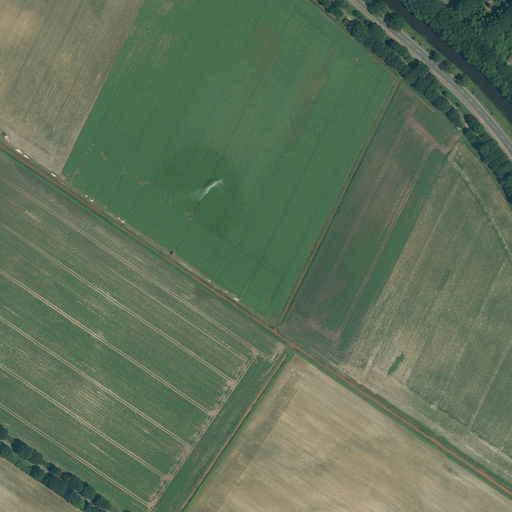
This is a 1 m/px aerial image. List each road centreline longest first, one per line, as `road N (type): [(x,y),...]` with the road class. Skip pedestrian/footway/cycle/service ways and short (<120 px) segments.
road 1 (track): [(511,185),(433,89),(331,0)]
road 2 (primary): [(359,0),(436,67),(511,150)]
road 3 (unclassified): [(101,511),(0,441)]
